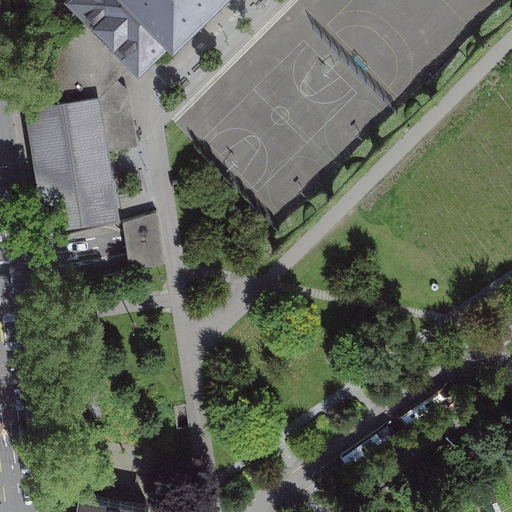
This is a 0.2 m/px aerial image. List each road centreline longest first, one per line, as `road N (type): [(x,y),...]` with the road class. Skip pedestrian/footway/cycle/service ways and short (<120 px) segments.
road 1 (residential): [(253,511),(511,330)]
road 2 (primary): [(31,511),(0,265)]
